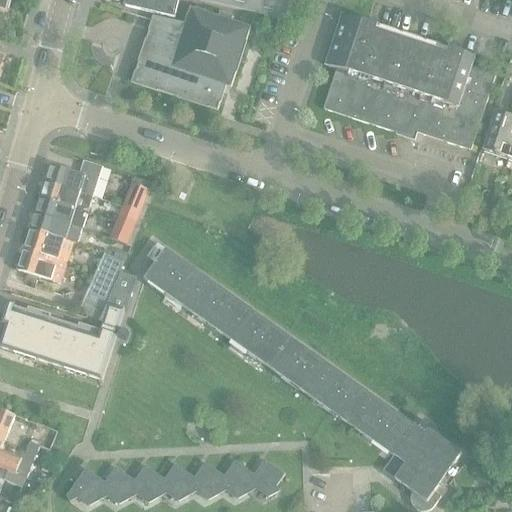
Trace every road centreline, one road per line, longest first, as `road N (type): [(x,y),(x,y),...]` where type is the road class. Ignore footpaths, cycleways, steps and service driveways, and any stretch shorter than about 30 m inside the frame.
road 1 (residential): [(269,172),(511,253)]
road 2 (residential): [(39,99),(269,172)]
road 3 (residential): [(269,172),(329,0)]
road 4 (tertiary): [(0,230),(39,99)]
road 5 (residential): [(511,42),(400,0)]
